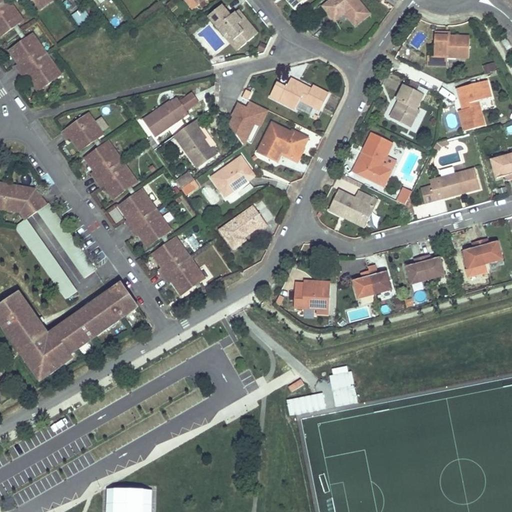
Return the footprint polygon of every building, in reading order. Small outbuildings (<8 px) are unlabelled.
[(17,25),(23,21),(7,0),(0,0),(0,36),(0,37),(14,27),(17,25)] [(33,0),(40,9),(52,0),(33,0)] [(370,14),(358,0),(330,0),(324,6),(335,20),(345,12),(347,10),(348,10),(350,13),(347,16),(355,26),(370,14)] [(249,30),(252,26),(246,19),(242,21),(236,14),(236,13),(231,17),(223,7),(210,17),(212,20),(226,36),(229,33),(230,34),(239,45),(241,48),(255,37),(255,36),(249,30)] [(80,26),(91,19),(83,8),(73,15),(80,26)] [(246,19),(239,11),(236,13),(236,14),(242,21),(246,19)] [(17,25),(14,27),(23,41),(27,38),(17,25)] [(258,34),(253,27),(252,26),(249,30),(255,36),(255,37),(259,34),(258,34)] [(241,48),(239,45),(230,34),(229,33),(226,36),(237,49),(238,51),(241,48)] [(29,78),(38,91),(52,81),(56,79),(61,75),(32,34),(27,38),(23,41),(10,51),(19,64),(16,66),(26,80),(29,78)] [(470,58),(471,37),(451,36),(436,36),(435,56),(429,56),(428,66),(448,67),(448,57),(470,58)] [(511,47),(506,39),(502,42),(507,50),(511,47)] [(499,70),(495,63),(487,65),(489,73),(499,70)] [(321,112),(330,95),(314,86),(312,90),(310,93),(298,86),(299,83),(292,79),(287,88),(278,84),(271,97),(296,111),(301,101),(321,112)] [(484,126),(478,101),(491,98),(487,81),(456,90),(458,98),(461,98),(462,97),(463,105),(466,104),(467,109),(462,111),(459,112),(464,131),(484,126)] [(419,86),(411,82),(409,87),(420,93),(421,93),(423,91),(418,88),(419,86)] [(312,90),(299,83),(298,86),(310,93),(312,90)] [(416,109),(424,94),(421,93),(420,93),(409,87),(405,85),(404,85),(397,100),(399,101),(398,104),(399,104),(401,105),(399,109),(396,108),(391,118),(410,128),(419,110),(416,109)] [(249,101),(253,93),(246,90),(242,98),(249,101)] [(192,95),(181,103),(186,111),(198,103),(192,95)] [(467,109),(466,104),(463,105),(462,97),(461,98),(458,98),(462,111),(467,109)] [(249,101),(242,98),(235,112),(243,116),(250,102),(249,101)] [(155,138),(189,115),(186,111),(181,103),(178,99),(172,104),(171,102),(144,121),(155,138)] [(89,114),(63,132),(68,139),(71,137),(80,151),(94,141),(98,139),(103,135),(89,114)] [(197,120),(189,126),(194,132),(199,128),(200,128),(202,127),(197,120)] [(297,162),(308,140),(293,132),(291,134),(272,125),(258,154),(276,163),(281,154),(297,162)] [(194,132),(189,126),(175,136),(198,169),(218,154),(213,147),(210,149),(204,140),(202,138),(205,136),(200,128),(199,128),(194,132)] [(381,166),(393,144),(373,134),(363,153),(366,155),(361,166),(358,165),(354,172),(374,182),(384,187),(391,171),(381,166)] [(94,141),(99,148),(103,146),(98,139),(94,141)] [(99,148),(86,158),(95,172),(92,174),(102,187),(105,185),(114,199),(128,189),(132,187),(137,183),(108,142),(103,146),(99,148)] [(67,149),(72,157),(78,153),(73,145),(67,149)] [(361,166),(366,155),(363,153),(358,165),(361,166)] [(511,154),(509,156),(491,161),(496,179),(507,176),(508,181),(511,179),(511,154)] [(225,197),(256,176),(242,157),(212,178),(225,197)] [(481,189),(476,170),(475,169),(430,182),(431,187),(435,201),(481,189)] [(177,182),(182,189),(195,180),(190,172),(177,182)] [(182,189),(186,195),(200,186),(195,180),(182,189)] [(35,190),(0,183),(0,209),(22,213),(26,220),(27,219),(38,211),(39,210),(32,200),(33,199),(35,190)] [(128,189),(133,196),(137,194),(132,187),(128,189)] [(427,203),(435,201),(431,187),(423,189),(427,203)] [(405,189),(398,202),(406,206),(413,193),(405,189)] [(46,205),(35,190),(33,199),(32,200),(39,210),(46,205)] [(133,196),(119,206),(129,220),(126,222),(136,235),(139,233),(148,247),(162,237),(165,235),(171,231),(142,190),(137,194),(133,196)] [(361,222),(371,204),(375,207),(378,200),(358,191),(354,198),(339,190),(329,211),(339,215),(341,211),(361,222)] [(96,270),(49,203),(46,205),(39,210),(38,211),(85,278),(96,270)] [(361,222),(341,211),(339,215),(364,228),(365,226),(375,207),(371,204),(361,222)] [(415,211),(413,204),(406,206),(408,212),(415,211)] [(257,211),(254,207),(244,214),(251,216),(257,211)] [(262,230),(268,225),(257,211),(251,216),(244,214),(221,230),(220,230),(235,249),(247,240),(246,238),(243,235),(244,234),(248,231),(253,232),(260,228),(262,230)] [(26,220),(16,227),(67,299),(78,292),(74,286),(27,219),(26,220)] [(162,237),(167,244),(170,242),(165,235),(162,237)] [(167,244),(153,254),(163,268),(160,270),(170,283),(173,281),(182,295),(196,285),(199,283),(205,279),(176,238),(170,242),(167,244)] [(504,260),(499,244),(499,242),(489,244),(487,239),(480,241),(473,243),(474,248),(464,251),(469,269),(487,265),(504,260)] [(446,276),(440,258),(431,260),(430,255),(422,258),(415,260),(416,264),(407,267),(412,285),(429,281),(446,276)] [(487,265),(469,269),(471,277),(489,272),(487,265)] [(375,296),(393,291),(388,272),(378,275),(376,269),(369,272),(362,274),(363,279),(353,282),(359,300),(375,296)] [(84,300),(89,307),(100,299),(97,294),(92,288),(103,281),(96,270),(85,278),(74,286),(78,292),(67,299),(68,302),(79,294),(84,300)] [(97,294),(108,287),(103,281),(92,288),(97,294)] [(329,314),(332,284),(316,283),(316,285),(306,285),(304,285),(295,285),(294,309),(317,310),(317,314),(329,314)] [(20,293),(0,306),(0,315),(4,321),(10,330),(18,341),(26,351),(43,376),(49,371),(60,363),(71,356),(139,307),(132,297),(122,284),(100,299),(89,307),(61,327),(61,329),(50,336),(20,293)] [(68,302),(73,308),(84,300),(79,294),(68,302)] [(398,312),(406,310),(402,298),(395,300),(398,312)] [(10,330),(4,321),(0,323),(7,332),(10,330)] [(18,341),(10,330),(7,332),(15,343),(18,341)] [(15,343),(22,354),(26,351),(18,341),(15,343)] [(43,376),(26,351),(22,354),(42,381),(52,374),(49,371),(43,376)] [(73,359),(71,356),(60,363),(62,367),(73,359)] [(49,371),(52,374),(62,367),(60,363),(49,371)] [(356,404),(352,368),(331,369),(334,406),(356,404)] [(323,393),(287,402),(291,417),(326,408),(323,393)] [(109,489),(107,511),(151,511),(153,490),(109,489)]
